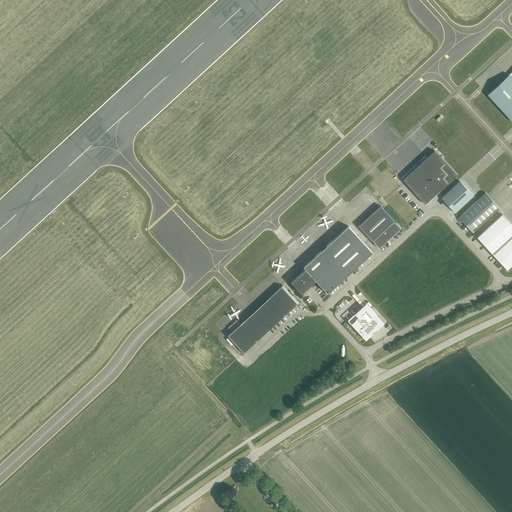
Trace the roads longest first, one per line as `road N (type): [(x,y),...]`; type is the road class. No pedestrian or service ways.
road 1 (unclassified): [(326,310),(434,211),(505,282)]
road 2 (tertiary): [(174,511),(377,380)]
road 3 (unclassified): [(363,353),(505,282)]
road 4 (tertiary): [(377,380),(511,313)]
